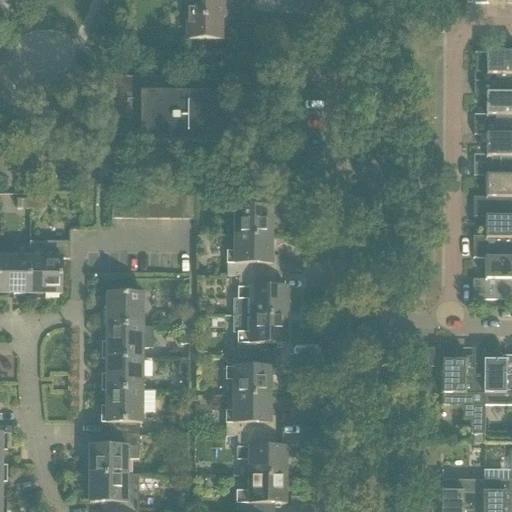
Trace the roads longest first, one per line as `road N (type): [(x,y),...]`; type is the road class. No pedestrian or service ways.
road 1 (residential): [(451,318),(452,38),(472,26),(511,26)]
road 2 (residential): [(336,511),(340,176)]
road 3 (unclassified): [(61,511),(38,433),(31,329),(0,323)]
road 4 (residential): [(381,511),(385,319)]
road 5 (residential): [(340,176),(339,0)]
road 6 (residential): [(386,174),(387,0)]
road 7 (residential): [(385,319),(386,174)]
